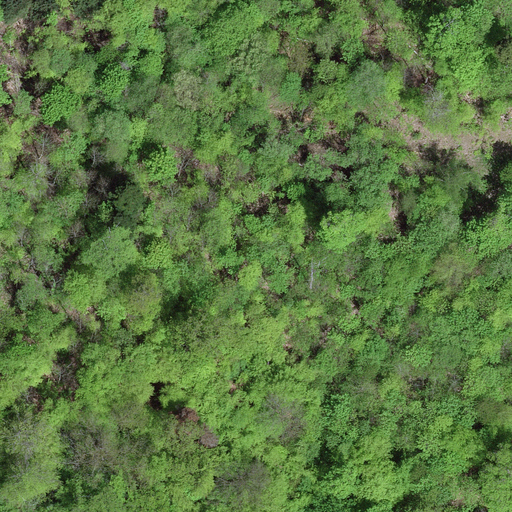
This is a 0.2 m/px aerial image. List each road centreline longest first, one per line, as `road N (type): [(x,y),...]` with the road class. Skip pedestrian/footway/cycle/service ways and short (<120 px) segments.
road 1 (track): [(511,25),(240,106),(0,240)]
road 2 (track): [(511,166),(480,192),(330,388)]
